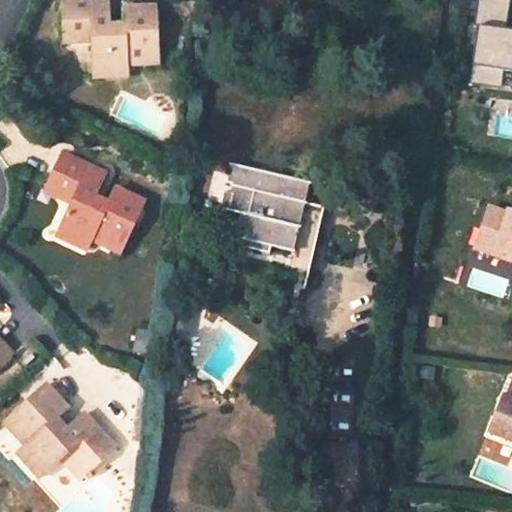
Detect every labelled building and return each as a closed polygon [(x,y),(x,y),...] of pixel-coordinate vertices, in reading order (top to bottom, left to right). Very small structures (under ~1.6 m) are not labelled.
[(506,0),(473,0),(469,23),(473,24),(465,79),(493,84),(496,69),(511,71),(511,33),(501,32),(506,0)] [(122,31),(106,31),(104,3),(58,5),(60,35),(90,33),(91,46),(93,80),(125,78),(124,65),(156,63),(152,7),(121,9),(122,31)] [(90,33),(60,35),(61,47),(91,46),(90,33)] [(103,213),(90,206),(101,181),(60,160),(47,187),(73,199),(68,210),(54,242),(85,256),(91,245),(119,257),(142,207),(116,194),(112,192),(103,213)] [(316,213),(297,209),(301,188),(225,172),(221,189),(227,190),(224,201),(219,200),(216,214),(236,219),(229,251),(263,258),(265,251),(287,256),(283,274),(302,279),(316,213)] [(42,199),(68,210),(73,199),(47,187),(42,199)] [(511,209),(507,209),(506,212),(489,207),(481,229),(499,235),(494,249),(511,255),(511,257),(511,261),(511,209)] [(475,250),(511,261),(511,257),(511,255),(494,249),(499,235),(481,229),(475,250)] [(0,341),(0,374),(17,358),(0,341)] [(23,456),(46,480),(71,457),(80,448),(99,469),(121,447),(91,416),(70,436),(59,424),(75,410),(52,386),(10,425),(31,448),(23,456)] [(511,387),(505,402),(500,400),(487,436),(511,444),(511,387)] [(71,457),(91,477),(99,469),(80,448),(71,457)]
